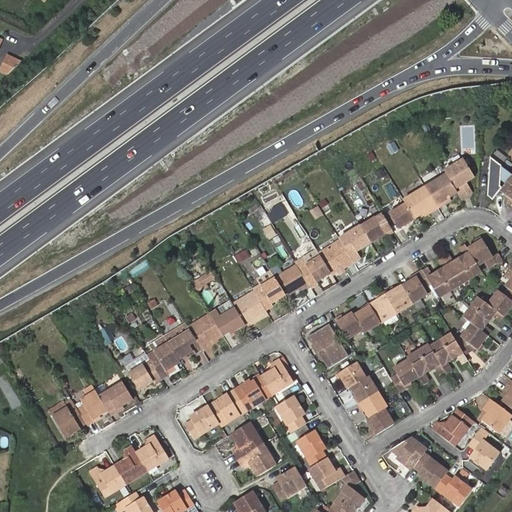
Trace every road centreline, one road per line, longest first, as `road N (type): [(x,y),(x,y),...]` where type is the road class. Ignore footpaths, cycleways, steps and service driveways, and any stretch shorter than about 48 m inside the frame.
road 1 (motorway): [(0,306),(415,72)]
road 2 (motorway): [(0,251),(341,0)]
road 3 (motorway): [(287,0),(0,208)]
road 4 (residential): [(281,330),(463,218),(478,216),(511,238)]
road 5 (motorway): [(161,0),(0,154)]
road 6 (residential): [(511,348),(483,382),(360,458)]
road 7 (residential): [(360,458),(281,330)]
road 8 (residential): [(281,330),(159,409)]
road 9 (residential): [(189,459),(204,500),(216,503),(229,484),(215,462),(197,460)]
